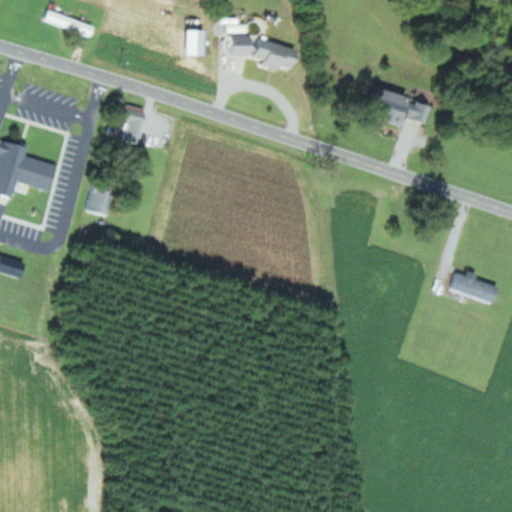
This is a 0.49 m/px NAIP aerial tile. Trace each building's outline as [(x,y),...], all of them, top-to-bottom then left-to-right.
[(41,20),(90,36),(93,25),(44,10),(41,20)] [(289,70),(293,48),(225,34),(221,52),(257,59),(256,64),(289,70)] [(396,127),(399,119),(415,124),(420,105),(366,89),(358,116),(396,127)] [(117,119),(126,122),(120,140),(133,144),(143,110),(122,104),(117,119)] [(0,197),(8,199),(12,182),(48,190),(53,164),(21,157),(23,146),(0,140),(0,197)] [(110,189),(89,184),(83,212),(104,216),(110,189)]
